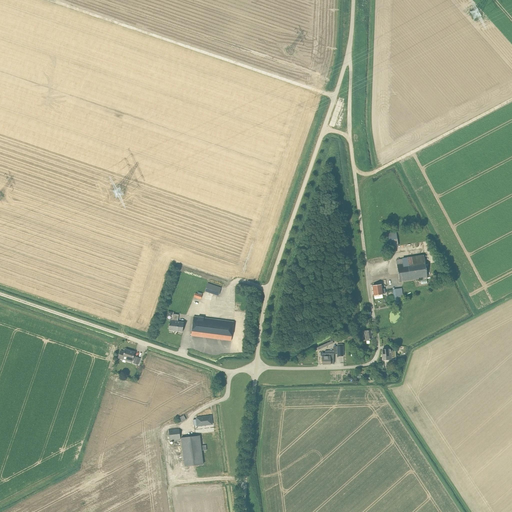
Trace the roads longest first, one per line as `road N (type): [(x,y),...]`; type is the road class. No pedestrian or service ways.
road 1 (unclassified): [(255,370),(365,367),(376,355),(348,136)]
road 2 (unclassified): [(334,97),(59,3)]
road 3 (unclassified): [(255,370),(270,284),(323,129)]
road 4 (track): [(355,188),(511,99)]
road 5 (unclassified): [(246,511),(255,370)]
road 6 (unclassified): [(255,370),(230,372),(125,336)]
road 7 (track): [(125,336),(0,295)]
